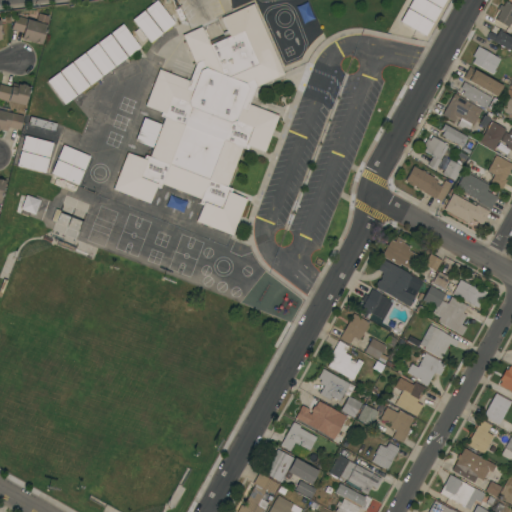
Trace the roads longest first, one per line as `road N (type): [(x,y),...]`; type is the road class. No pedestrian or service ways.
road 1 (residential): [(473,0),(382,158),(377,196),(205,511)]
road 2 (residential): [(511,306),(396,511)]
road 3 (residential): [(377,196),(511,273)]
